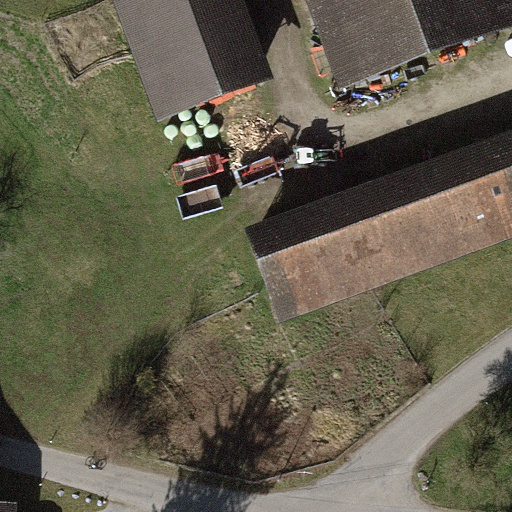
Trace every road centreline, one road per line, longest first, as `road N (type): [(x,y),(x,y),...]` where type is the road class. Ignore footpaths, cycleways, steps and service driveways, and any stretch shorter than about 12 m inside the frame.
road 1 (unclassified): [(319,511),(511,360)]
road 2 (unclassified): [(236,511),(0,454)]
